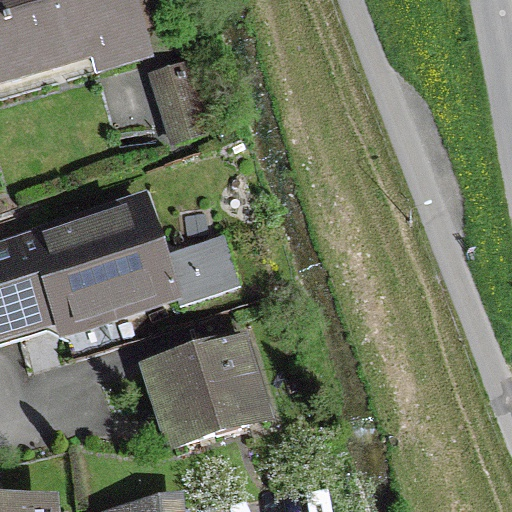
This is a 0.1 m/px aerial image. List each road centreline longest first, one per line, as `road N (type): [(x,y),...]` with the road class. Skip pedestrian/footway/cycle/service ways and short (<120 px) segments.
road 1 (residential): [(353,0),(511,409)]
road 2 (residential): [(511,119),(490,0)]
